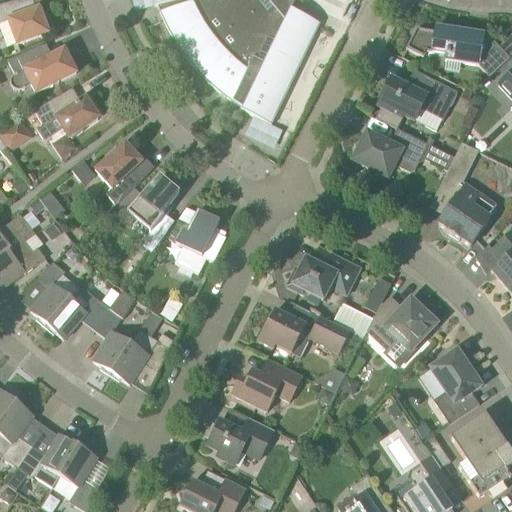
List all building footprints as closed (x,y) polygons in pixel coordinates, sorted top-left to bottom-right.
[(0,25),(8,23),(16,46),(53,33),(45,9),(34,12),(30,0),(21,3),(21,1),(0,6),(0,25)] [(181,53),(186,60),(196,72),(208,84),(220,95),(224,98),(233,104),(242,111),(241,113),(271,127),(320,26),(291,12),(296,0),(153,0),(155,9),(158,8),(160,14),(166,27),(172,39),(177,46),(181,53)] [(406,51),(423,60),(426,54),(446,57),(445,62),(478,68),(489,79),(509,60),(498,49),(494,45),(482,43),(483,37),(466,35),(435,30),(435,33),(416,30),(406,51)] [(65,52),(52,59),(46,47),(7,64),(14,77),(13,78),(11,79),(10,82),(10,84),(10,87),(11,89),(12,91),(15,92),(17,93),(20,93),(22,92),(31,88),(36,97),(59,85),(58,84),(76,75),(65,52)] [(511,112),(511,74),(498,87),(511,101),(511,109),(510,111),(511,112)] [(375,121),(397,132),(404,118),(414,124),(420,112),(443,124),(457,95),(419,76),(411,92),(391,81),(377,108),(381,110),(375,121)] [(43,129),(56,122),(68,141),(70,139),(72,141),(83,132),(82,131),(98,121),(98,120),(101,118),(102,118),(103,117),(90,98),(89,99),(86,101),(85,101),(78,105),(75,101),(71,104),(65,95),(34,113),(43,129)] [(482,102),(472,98),(467,108),(477,112),(482,102)] [(0,141),(9,155),(32,140),(19,121),(0,134),(0,141)] [(428,148),(397,132),(389,147),(385,145),(367,136),(363,143),(354,146),(357,155),(353,163),(367,170),(370,179),(379,176),(387,180),(391,172),(397,170),(409,175),(415,174),(419,164),(428,148)] [(65,138),(51,148),(61,161),(75,151),(65,138)] [(141,183),(132,174),(142,164),(125,145),(119,151),(116,148),(115,148),(118,152),(95,173),(112,191),(106,196),(117,209),(141,183)] [(478,154),(462,146),(454,161),(448,173),(444,181),(439,191),(453,199),(443,217),(437,226),(447,233),(446,234),(459,243),(460,242),(470,249),(490,220),(489,219),(496,208),(462,185),(478,154)] [(1,155),(0,153),(0,170),(3,174),(11,167),(1,155)] [(436,168),(448,173),(454,161),(443,155),(436,168)] [(92,175),(83,164),(72,173),(81,184),(92,175)] [(32,174),(24,179),(29,187),(37,182),(32,174)] [(20,180),(11,187),(18,197),(28,189),(20,180)] [(179,196),(160,180),(126,215),(149,234),(139,247),(151,255),(167,234),(157,226),(179,196)] [(37,215),(44,209),(37,200),(27,207),(35,217),(37,215)] [(197,213),(187,234),(183,232),(175,247),(182,250),(175,266),(198,278),(206,262),(213,266),(226,241),(214,235),(219,224),(197,213)] [(0,260),(23,242),(25,245),(35,238),(19,218),(0,233),(0,260)] [(43,234),(51,243),(60,236),(52,226),(43,234)] [(511,236),(493,252),(490,255),(500,266),(491,274),(511,298),(511,297),(511,236)] [(0,290),(2,292),(23,275),(25,277),(45,261),(37,251),(33,254),(25,245),(23,242),(0,260),(0,290)] [(72,250),(66,257),(72,263),(79,255),(72,250)] [(323,304),(330,291),(346,299),(360,272),(318,251),(312,264),(305,261),(299,273),(295,271),(286,289),(303,298),(305,294),(309,296),(305,302),(317,308),(320,302),(323,304)] [(53,265),(34,284),(46,295),(30,314),(46,329),(69,302),(53,288),(64,276),(53,265)] [(364,310),(376,316),(381,306),(391,287),(379,281),(364,310)] [(122,294),(109,312),(93,333),(106,343),(92,365),(111,377),(130,347),(112,335),(120,323),(121,321),(135,303),(122,294)] [(78,309),(69,302),(46,329),(63,343),(80,324),(93,333),(109,312),(97,303),(89,296),(78,309)] [(366,334),(385,352),(382,356),(399,370),(424,343),(422,341),(437,325),(410,298),(400,309),(389,299),(381,306),(376,316),(372,323),(366,334)] [(170,299),(166,307),(159,317),(172,324),(178,314),(183,306),(170,299)] [(372,321),(341,305),(331,325),(362,340),(372,321)] [(275,348),(291,356),(305,328),(274,313),(259,344),(274,352),(275,348)] [(333,327),(332,327),(318,320),(308,340),(339,356),(349,336),(349,335),(333,327)] [(139,333),(130,347),(111,377),(129,389),(143,367),(157,376),(169,352),(173,344),(161,337),(157,344),(139,333)] [(457,353),(430,371),(446,395),(433,403),(449,427),(479,408),(472,396),(481,389),(457,353)] [(289,405),(302,379),(267,362),(260,377),(252,373),(247,384),(240,381),(231,398),(266,416),(275,398),(289,405)] [(323,390),(334,396),(344,376),(333,371),(312,382),(311,385),(323,390)] [(340,392),(352,398),(359,385),(346,379),(340,392)] [(317,402),(328,408),(334,396),(323,390),(317,402)] [(0,425),(19,402),(8,394),(6,397),(0,392),(0,425)] [(0,454),(3,457),(0,460),(17,471),(32,450),(18,440),(34,419),(27,414),(29,411),(19,402),(0,425),(0,454)] [(401,416),(395,405),(387,409),(393,420),(401,416)] [(247,419),(240,432),(218,420),(214,427),(212,426),(206,439),(208,440),(204,447),(217,454),(214,458),(234,468),(242,453),(259,462),(274,434),(247,419)] [(458,470),(468,485),(479,501),(488,495),(490,499),(494,499),(503,493),(504,489),(502,486),(511,480),(506,472),(511,467),(511,458),(506,451),(499,441),(502,439),(503,436),(496,426),(493,426),(490,428),(484,419),(450,441),(465,465),(458,470)] [(425,423),(414,430),(422,442),(432,435),(425,423)] [(32,450),(17,471),(5,487),(15,493),(26,477),(33,482),(35,479),(52,491),(80,445),(69,438),(67,442),(59,437),(45,459),(32,450)] [(423,446),(432,459),(440,471),(449,465),(433,439),(423,446)] [(289,456),(301,462),(307,450),(295,444),(289,456)] [(52,491),(70,502),(69,505),(80,511),(89,511),(99,493),(83,483),(97,461),(90,456),(92,453),(80,445),(52,491)] [(451,511),(441,497),(453,490),(440,471),(432,459),(419,467),(420,469),(410,476),(409,482),(411,485),(395,497),(404,511),(451,511)] [(235,511),(245,493),(207,474),(199,486),(191,481),(183,494),(178,495),(181,505),(179,509),(183,511),(235,511)] [(351,490),(355,496),(336,509),(337,511),(384,511),(389,509),(368,478),(351,490)] [(2,496),(2,501),(9,506),(15,496),(6,490),(2,496)]
